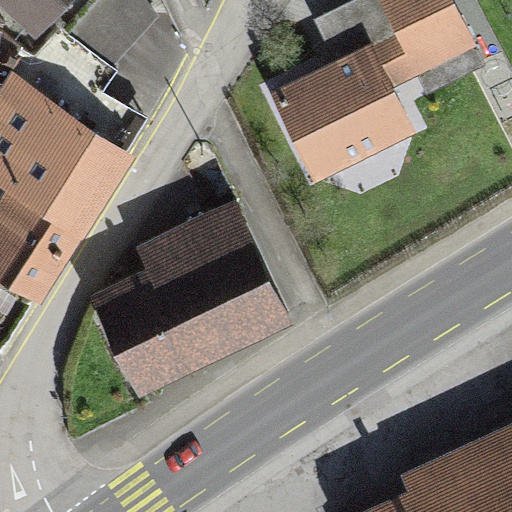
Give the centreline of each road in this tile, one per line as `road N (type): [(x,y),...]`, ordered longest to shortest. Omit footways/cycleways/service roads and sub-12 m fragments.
road 1 (residential): [(51,511),(30,437),(49,338),(212,62)]
road 2 (primary): [(511,261),(249,427),(131,511)]
